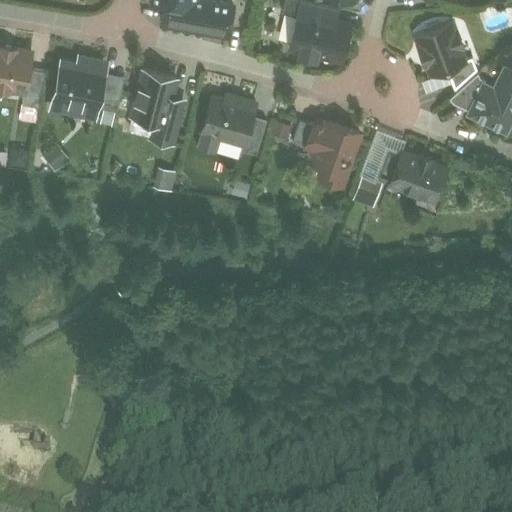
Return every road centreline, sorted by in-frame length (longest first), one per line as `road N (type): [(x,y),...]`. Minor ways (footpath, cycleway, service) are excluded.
road 1 (residential): [(116,36),(353,97)]
road 2 (residential): [(353,97),(505,156)]
